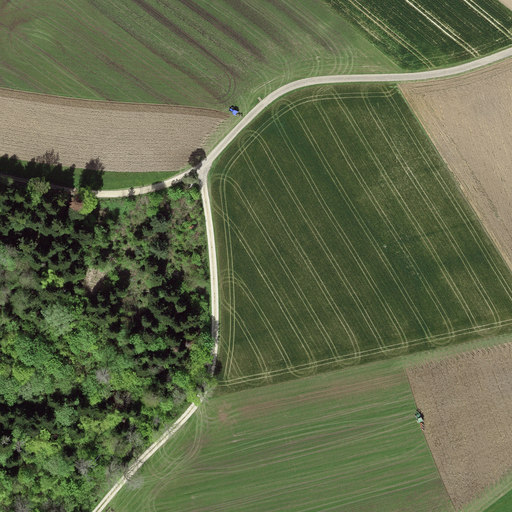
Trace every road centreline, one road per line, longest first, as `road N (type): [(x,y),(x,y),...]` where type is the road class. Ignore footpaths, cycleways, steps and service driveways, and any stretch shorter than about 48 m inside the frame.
road 1 (track): [(98,511),(216,382),(222,310),(206,165),(175,181),(107,194),(0,176)]
road 2 (unclassified): [(511,52),(442,73),(288,88),(206,165)]
